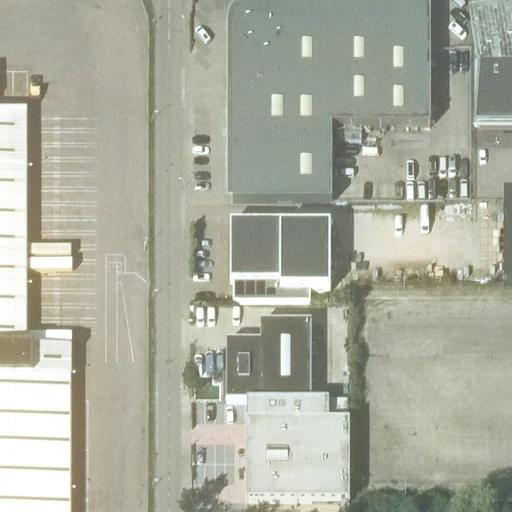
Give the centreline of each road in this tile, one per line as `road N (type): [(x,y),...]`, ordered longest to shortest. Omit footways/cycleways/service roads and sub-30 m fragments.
road 1 (unclassified): [(173,511),(171,0)]
road 2 (unknown): [(67,47),(105,377),(106,511)]
